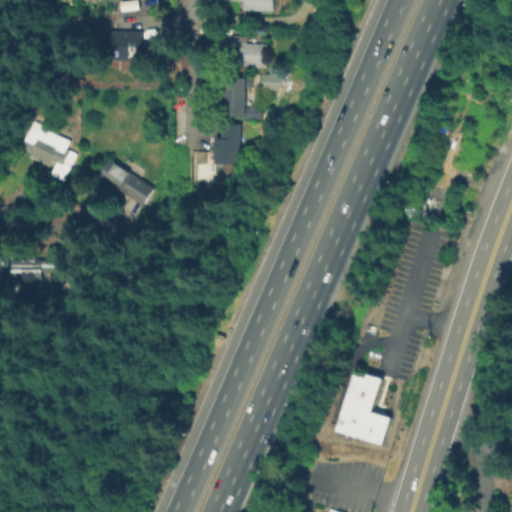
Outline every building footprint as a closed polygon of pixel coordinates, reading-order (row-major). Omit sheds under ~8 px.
[(119,0),(119,10),(139,10),(139,0),(119,0)] [(278,0),(278,11),(247,11),(248,1),(231,1),(231,0),(278,0)] [(149,31),(149,60),(118,60),(118,30),(149,31)] [(273,44),(272,67),(242,66),(242,56),(225,55),(225,35),(252,36),(252,44),(273,44)] [(288,76),(281,90),(266,89),(267,75),(288,76)] [(215,77),(253,79),(253,77),(258,77),(258,88),(254,88),(254,106),(268,106),(267,119),(232,119),(231,94),(216,94),(215,77)] [(83,151),(72,172),(35,154),(38,148),(28,143),(43,113),(55,119),(52,126),(76,138),(73,145),(83,151)] [(247,125),(246,165),(221,164),(223,138),(229,139),(229,124),(247,125)] [(162,187),(150,206),(129,193),(127,195),(102,178),(115,158),(162,187)] [(53,267),(53,283),(17,281),(18,265),(53,267)] [(383,444),(337,429),(356,368),(384,377),(373,411),(392,416),(383,444)]
